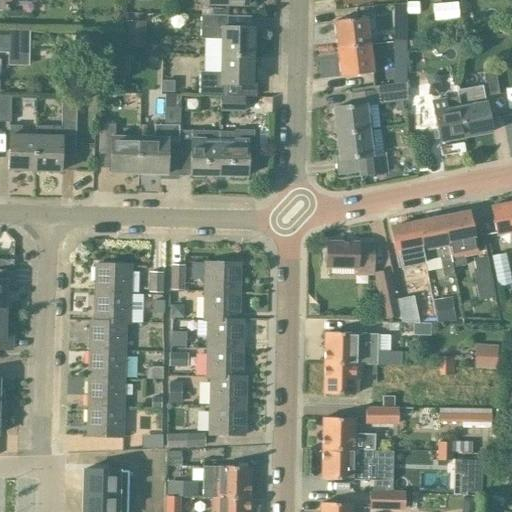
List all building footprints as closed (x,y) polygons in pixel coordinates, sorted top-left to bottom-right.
[(0,0),(0,9),(7,9),(7,4),(24,4),(23,0),(0,0)] [(420,0),(408,0),(407,25),(424,23),(420,0)] [(221,40),(220,56),(253,57),(253,28),(226,28),(226,16),(200,15),(200,39),(221,40)] [(333,22),(336,49),(368,46),(365,18),(333,22)] [(127,19),(127,44),(145,45),(146,20),(127,19)] [(394,29),(394,43),(407,43),(407,29),(394,29)] [(28,31),(0,31),(0,49),(28,50),(28,31)] [(407,43),(394,43),(394,57),(407,57),(407,43)] [(368,46),(336,49),(340,77),(350,76),(372,74),(368,46)] [(252,85),(253,57),(220,56),(220,72),(199,72),(199,96),(224,97),(225,84),(252,85)] [(497,68),(484,70),(489,93),(501,91),(497,68)] [(407,111),(416,109),(418,116),(433,114),(438,141),(464,137),(459,108),(457,97),(429,102),(426,83),(415,85),(414,80),(414,79),(414,75),(407,76),(407,82),(407,101),(407,111)] [(333,109),(336,135),(368,131),(365,106),(407,101),(407,82),(375,86),(375,90),(374,91),(352,93),(349,94),(350,106),(333,109)] [(140,138),(139,174),(166,174),(166,157),(179,157),(179,127),(180,95),(165,94),(164,125),(154,125),(154,139),(140,138)] [(10,96),(0,95),(0,122),(10,122),(10,96)] [(220,97),(220,112),(244,112),(245,98),(220,97)] [(76,98),(61,98),(61,124),(75,124),(76,98)] [(485,104),(459,108),(464,137),(490,132),(485,104)] [(110,173),(139,174),(140,138),(114,138),(115,124),(99,124),(99,155),(111,156),(110,173)] [(8,171),(34,172),(35,137),(20,136),(21,126),(9,126),(8,171)] [(48,137),(35,137),(34,172),(60,173),(62,127),(49,127),(48,137)] [(190,176),(218,176),(219,128),(179,127),(179,157),(190,157),(190,176)] [(234,128),(219,128),(218,176),(247,177),(247,141),(254,141),(254,128),(234,127),(234,128)] [(371,156),(368,131),(336,135),(339,161),(358,158),(360,176),(386,173),(384,154),(371,156)] [(511,203),(492,208),(498,236),(511,233),(511,235),(511,203)] [(464,252),(476,250),(468,212),(442,218),(449,250),(453,268),(467,265),(464,252)] [(449,250),(442,218),(416,223),(423,251),(424,255),(425,260),(441,257),(445,277),(454,275),(453,268),(449,250)] [(424,255),(423,251),(416,223),(390,228),(396,256),(414,252),(415,257),(424,255)] [(374,245),(327,243),(326,267),(357,268),(357,265),(374,266),(374,245)] [(511,282),(506,253),(492,256),(498,287),(511,283),(511,282)] [(495,297),(489,266),(487,256),(473,259),(475,269),(473,270),(479,301),(495,297)] [(0,311),(5,311),(6,286),(14,286),(14,272),(14,261),(0,260),(0,311)] [(204,264),(203,293),(240,293),(240,265),(204,264)] [(95,294),(130,295),(131,266),(95,265),(95,294)] [(185,265),(172,265),(171,290),(184,291),(185,265)] [(390,269),(374,273),(384,319),(399,316),(390,269)] [(163,273),(149,272),(149,293),(163,293),(163,273)] [(240,293),(203,293),(203,322),(207,322),(239,322),(239,321),(240,293)] [(130,324),(130,295),(95,294),(94,323),(126,323),(130,324)] [(419,324),(413,297),(397,301),(401,324),(419,324)] [(437,319),(454,318),(453,298),(436,299),(437,319)] [(5,311),(0,311),(0,350),(12,351),(12,336),(4,336),(5,311)] [(207,322),(207,349),(243,349),(243,321),(239,321),(239,322),(207,322)] [(126,323),(94,323),(90,323),(90,351),(126,352),(126,323)] [(325,334),(324,365),(361,364),(361,365),(376,365),(401,366),(401,352),(389,352),(377,352),(377,351),(377,335),(371,335),(355,335),(325,334)] [(496,368),(496,343),(475,343),(475,367),(496,368)] [(243,349),(207,349),(207,377),(211,377),(243,377),(243,349)] [(125,380),(126,352),(90,351),(89,379),(125,380)] [(440,358),(440,367),(454,367),(454,358),(440,358)] [(361,364),(324,365),(324,394),(354,395),(354,380),(360,380),(361,364)] [(454,367),(440,367),(440,376),(454,376),(454,367)] [(211,377),(210,406),(246,406),(247,377),(243,377),(211,377)] [(125,408),(125,380),(89,379),(89,408),(125,408)] [(246,406),(210,406),(210,435),(246,435),(246,406)] [(124,437),(125,408),(89,408),(88,436),(124,437)] [(397,409),(365,409),(365,422),(397,422),(397,409)] [(323,418),(322,449),(359,450),(359,436),(352,436),(353,419),(323,418)] [(205,433),(166,434),(167,448),(205,447),(205,433)] [(142,449),(163,449),(162,435),(142,436),(142,449)] [(439,444),(439,453),(453,453),(453,444),(439,444)] [(321,480),(351,481),(368,481),(369,459),(372,460),(372,450),(359,449),(359,450),(322,449),(321,480)] [(112,454),(113,465),(137,464),(136,452),(112,454)] [(453,453),(439,453),(439,462),(453,462),(453,453)] [(481,488),(482,458),(454,458),(454,488),(481,488)] [(204,496),(213,496),(250,498),(251,467),(205,465),(204,496)] [(82,495),(118,496),(119,471),(83,470),(82,495)] [(168,480),(167,493),(197,494),(197,481),(168,480)] [(370,493),(370,509),(403,510),(403,494),(370,493)] [(117,511),(118,496),(82,495),(81,511),(117,511)] [(180,511),(181,496),(167,496),(166,511),(180,511)] [(249,511),(250,498),(213,496),(213,511),(219,511),(249,511)]
